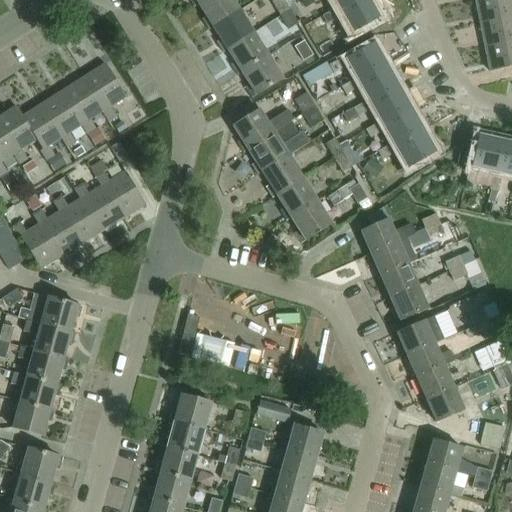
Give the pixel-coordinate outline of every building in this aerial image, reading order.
[(211,27),(239,10),(232,0),(203,0),(197,4),(205,16),(201,19),(207,29),(211,27)] [(279,16),(289,10),(283,0),(274,0),(271,2),(279,16)] [(312,0),(314,2),(318,0),(332,0),(337,7),(338,10),(355,0),(312,0)] [(337,7),(321,16),(326,24),(341,16),(351,33),(380,17),(370,0),(355,0),(338,10),(337,7)] [(511,0),(475,0),(479,22),(511,15),(511,0)] [(226,49),(253,32),(239,10),(211,27),(219,39),(215,42),(222,52),(226,50),(226,49)] [(289,10),(279,16),(287,30),(297,24),(289,10)] [(511,41),(511,15),(479,22),(484,47),(511,41)] [(229,65),(236,75),(240,72),(267,55),(277,49),(264,29),(255,35),(253,32),(226,50),(233,62),(229,65)] [(302,61),(312,55),(304,41),(294,47),(302,61)] [(511,41),(484,47),(489,71),(511,66),(511,41)] [(345,56),(329,65),(333,73),(349,65),(356,78),(357,80),(386,65),(374,43),(346,59),(345,56)] [(244,87),(250,98),(282,78),(267,55),(240,72),(248,85),(244,87)] [(327,63),(303,76),(309,87),(333,73),(329,65),(327,63)] [(105,65),(84,78),(103,109),(100,111),(106,120),(115,115),(108,105),(124,95),(105,65)] [(356,78),(340,87),(345,95),(361,86),(369,100),(370,102),(398,87),(386,65),(357,80),(356,78)] [(84,78),(63,92),(82,123),(79,124),(86,134),(95,128),(88,119),(100,111),(103,109),(84,78)] [(369,100),(353,109),(357,117),(373,108),(380,121),(382,123),(409,108),(398,87),(370,102),(369,100)] [(63,92),(43,104),(63,135),(60,137),(66,146),(74,142),(68,132),(79,124),(82,123),(63,92)] [(302,115),(312,109),(303,95),(293,101),(302,115)] [(43,104),(23,117),(37,139),(43,147),(40,149),(47,160),(54,155),(48,145),(60,137),(63,135),(43,104)] [(17,107),(0,117),(0,126),(17,153),(14,155),(19,162),(27,157),(22,149),(37,139),(23,117),(17,107)] [(380,121),(364,130),(369,138),(385,129),(393,143),(394,146),(422,130),(409,108),(382,123),(380,121)] [(312,109),(302,115),(310,129),(320,123),(312,109)] [(272,133),(294,119),(288,110),(267,124),(258,110),(232,126),(240,139),(236,142),(243,153),(247,150),(246,150),(272,133)] [(0,126),(0,174),(7,170),(2,163),(14,155),(17,153),(0,126)] [(393,143),(377,152),(381,160),(397,151),(407,168),(434,153),(422,130),(394,146),(393,143)] [(261,172),(287,155),(306,143),(299,133),(280,145),(272,133),(246,150),(247,150),(254,162),(250,164),(257,175),(261,173),(261,172)] [(468,165),(464,183),(474,185),(477,168),(492,172),(495,172),(502,140),(478,134),(471,166),(468,165)] [(333,159),(343,153),(335,139),(324,145),(333,159)] [(492,172),(488,188),(497,190),(501,173),(511,175),(511,141),(502,140),(495,172),(492,172)] [(110,147),(121,164),(130,159),(119,141),(110,147)] [(343,153),(333,159),(341,173),(352,166),(343,153)] [(275,194),(302,178),(287,155),(261,172),(261,173),(269,185),(265,187),(271,197),(275,195),(275,194)] [(373,176),(380,166),(371,160),(364,170),(373,176)] [(105,170),(96,176),(102,187),(105,185),(125,216),(147,202),(128,171),(111,181),(105,170)] [(20,185),(14,175),(4,181),(10,192),(20,185)] [(290,217),(316,200),(302,178),(275,194),(275,195),(283,207),(279,210),(286,220),(290,218),(290,217)] [(85,183),(75,189),(81,199),(84,197),(103,229),(125,216),(105,185),(102,187),(91,193),(85,183)] [(357,204),(367,199),(358,185),(348,191),(357,204)] [(496,201),(499,192),(492,190),(489,200),(496,201)] [(63,196),(55,201),(61,211),(64,209),(83,241),(103,229),(84,197),(81,199),(69,206),(63,196)] [(300,243),(331,223),(316,200),(290,217),(290,218),(298,230),(294,232),(300,243)] [(42,209),(34,214),(40,224),(43,222),(62,254),(83,241),(64,209),(61,211),(48,219),(42,209)] [(425,229),(439,223),(435,213),(421,219),(425,229)] [(370,252),(397,240),(411,234),(407,224),(393,230),(387,217),(360,229),(370,252)] [(43,222),(40,224),(28,231),(22,221),(13,227),(20,237),(23,235),(42,267),(62,254),(43,222)] [(0,235),(9,229),(5,222),(0,224),(0,235)] [(439,223),(425,229),(429,238),(443,232),(439,223)] [(0,245),(14,237),(9,229),(0,235),(0,245)] [(0,252),(1,255),(18,244),(14,237),(0,245),(0,252)] [(379,274),(407,262),(397,240),(370,252),(379,274)] [(6,262),(23,252),(18,244),(1,255),(6,262)] [(23,252),(6,262),(10,270),(28,259),(23,252)] [(448,271),(463,265),(458,255),(444,262),(448,271)] [(481,274),(475,261),(466,265),(464,266),(468,276),(469,279),(481,274)] [(389,296),(416,285),(407,262),(379,274),(389,296)] [(463,265),(448,271),(453,281),(467,275),(463,265)] [(399,319),(426,307),(416,285),(389,296),(399,319)] [(10,307),(23,298),(17,288),(4,297),(10,307)] [(80,317),(83,305),(48,296),(41,322),(70,330),(71,329),(74,315),(80,317)] [(483,311),(468,317),(472,327),(487,321),(483,311)] [(444,338),(434,315),(395,333),(405,356),(433,344),(444,338)] [(76,330),(71,329),(70,330),(41,322),(28,319),(25,330),(38,333),(34,348),(64,355),(68,341),(73,342),(76,330)] [(487,321),(472,327),(477,336),(491,330),(487,321)] [(0,339),(11,342),(15,328),(4,325),(0,339)] [(0,356),(7,359),(11,342),(0,339),(0,356)] [(451,350),(438,355),(433,344),(405,356),(415,378),(443,366),(455,360),(451,350)] [(27,374),(57,381),(60,366),(66,368),(69,356),(64,355),(34,348),(33,350),(21,347),(18,358),(30,362),(27,374)] [(496,381),(511,375),(508,365),(492,372),(496,381)] [(452,388),(443,366),(415,378),(424,400),(452,388)] [(61,382),(57,381),(27,374),(20,399),(50,406),(53,393),(58,394),(61,382)] [(511,385),(511,375),(496,381),(501,391),(511,385)] [(458,400),(452,388),(424,400),(435,424),(462,411),(462,410),(471,406),(467,396),(458,400)] [(204,428),(211,402),(181,394),(177,410),(172,409),(169,420),(174,422),(174,421),(204,428)] [(54,408),(50,406),(20,399),(12,426),(42,434),(46,418),(51,420),(54,408)] [(256,415),(287,423),(291,409),(260,400),(256,415)] [(240,427),(244,411),(234,409),(229,424),(240,427)] [(197,454),(204,428),(174,421),(174,422),(170,435),(165,434),(162,446),(167,447),(197,454)] [(292,426),(286,449),(316,457),(322,434),(292,426)] [(263,442),(266,432),(250,428),(248,438),(263,442)] [(245,447),(260,452),(263,442),(248,438),(245,447)] [(0,460),(1,459),(0,459),(10,446),(1,439),(0,440),(0,460)] [(456,473),(462,449),(433,441),(426,464),(456,473)] [(223,461),(235,465),(239,449),(227,446),(223,461)] [(59,468),(63,456),(28,447),(21,473),(50,480),(54,467),(59,468)] [(190,481),(197,454),(167,447),(163,461),(158,459),(155,472),(160,473),(160,472),(190,481)] [(286,449),(279,471),(309,480),(316,457),(286,449)] [(230,480),(235,465),(223,461),(219,477),(230,480)] [(449,496),(456,473),(426,464),(420,487),(449,496)] [(475,478),(490,483),(492,473),(478,468),(475,478)] [(279,471),(273,494),(303,503),(309,480),(279,471)] [(183,507),(190,481),(160,472),(160,473),(156,487),(151,485),(148,498),(153,499),(183,507)] [(55,482),(50,480),(21,473),(13,499),(43,507),(47,493),(52,494),(55,482)] [(254,479),(237,474),(235,484),(252,489),(254,479)] [(487,493),(490,483),(475,478),(472,488),(487,493)] [(252,489),(235,484),(232,494),(249,499),(252,489)] [(419,511),(444,511),(449,496),(420,487),(413,510),(419,511)] [(273,494),(268,511),(300,511),(303,503),(273,494)] [(207,511),(218,511),(222,500),(211,497),(207,511)] [(47,511),(48,508),(43,507),(13,499),(9,511),(47,511)] [(181,511),(183,507),(153,499),(149,511),(146,511),(144,511),(143,511),(181,511)]
